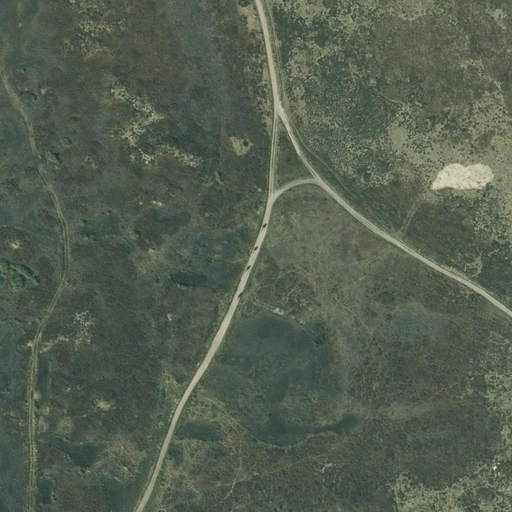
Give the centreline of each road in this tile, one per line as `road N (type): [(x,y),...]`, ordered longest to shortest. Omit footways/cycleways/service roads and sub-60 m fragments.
road 1 (track): [(0,65),(57,215),(61,257),(36,332),(30,511)]
road 2 (track): [(138,511),(171,424),(257,252),(269,206)]
road 3 (unknown): [(269,206),(294,184),(320,183),(376,232),(511,314)]
road 4 (unknown): [(258,0),(277,104),(269,206)]
